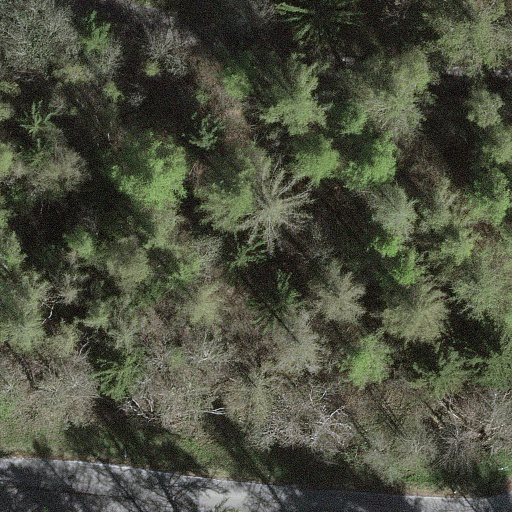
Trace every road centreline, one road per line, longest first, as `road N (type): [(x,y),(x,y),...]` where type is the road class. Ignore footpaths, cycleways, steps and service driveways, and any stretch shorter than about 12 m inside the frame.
road 1 (residential): [(511,79),(309,55),(79,0)]
road 2 (tertiary): [(344,511),(0,489)]
